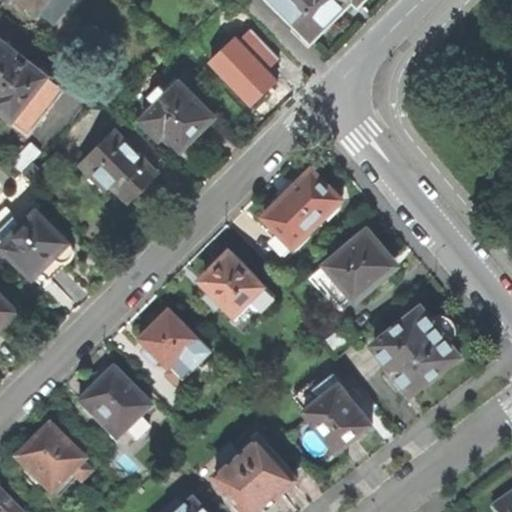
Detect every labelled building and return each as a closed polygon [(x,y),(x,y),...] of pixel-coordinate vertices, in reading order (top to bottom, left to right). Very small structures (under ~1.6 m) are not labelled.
[(56,22),(73,0),(23,0),(38,11),(40,9),(56,22)] [(271,0),(311,40),(349,2),(351,0),(353,0),(358,5),(363,0),(271,0)] [(28,134),(64,89),(3,40),(0,43),(0,107),(11,117),(9,120),(28,134)] [(196,135),(215,117),(182,82),(170,93),(165,88),(153,98),(158,104),(141,121),(158,139),(165,134),(181,150),(196,135)] [(142,189),(158,173),(148,163),(149,160),(141,153),(138,154),(115,130),(81,164),(105,189),(112,183),(131,201),(142,189)] [(273,225),(294,247),(341,200),(312,169),(300,181),(296,181),(286,189),(279,195),(277,204),(265,216),(273,225)] [(70,241),(39,210),(24,224),(15,216),(0,230),(0,242),(33,277),(40,272),(49,281),(60,271),(72,258),(74,253),(74,247),(70,241)] [(265,232),(273,225),(265,216),(256,224),(265,232)] [(380,247),(367,232),(313,275),(341,307),(353,297),(356,301),(397,267),(380,247)] [(222,302),(235,315),(250,301),(260,311),(275,295),(229,250),(215,264),(204,275),(204,285),(213,292),(207,298),(217,307),(222,302)] [(0,326),(18,308),(0,289),(0,326)] [(423,306),(374,344),(412,393),(435,375),(460,356),(449,341),(453,336),(454,330),(454,324),(450,318),(444,315),(437,315),(432,318),(423,306)] [(163,372),(176,386),(210,350),(169,309),(153,325),(139,337),(169,366),(163,372)] [(358,336),(348,324),(326,341),(336,353),(358,336)] [(81,404),(117,440),(150,410),(114,372),(98,388),(81,404)] [(374,423),(335,374),(316,389),(313,385),(294,398),(338,451),(354,439),(374,423)] [(17,460),(52,495),(72,474),(82,484),(93,473),(82,462),(84,461),(50,428),(32,446),(17,460)] [(298,478),(260,435),(215,474),(248,511),(264,511),(266,511),(275,502),(274,500),(298,478)] [(495,511),(511,511),(511,496),(494,510),(495,511)] [(0,511),(13,511),(0,497),(0,511)]
